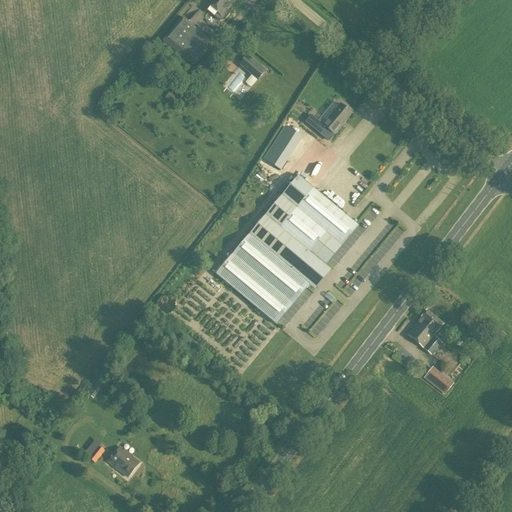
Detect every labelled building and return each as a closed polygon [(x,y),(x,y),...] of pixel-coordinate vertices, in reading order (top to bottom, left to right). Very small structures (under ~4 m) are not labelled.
[(209,0),(207,4),(221,16),(234,0),(209,0)] [(213,43),(183,18),(165,40),(195,65),(213,43)] [(266,71),(247,56),(239,66),(258,80),(266,71)] [(340,104),(322,125),(312,116),(306,122),(328,141),(334,135),(351,114),(340,104)] [(293,137),(280,129),(259,163),(271,171),(293,137)] [(275,325),(308,285),(358,226),(298,176),(215,275),(275,325)] [(432,355),(442,344),(434,336),(443,325),(427,311),(422,318),(408,335),(432,355)] [(437,373),(430,382),(442,392),(450,383),(437,373)] [(104,386),(95,379),(85,392),(95,399),(104,386)] [(105,451),(99,446),(90,458),(96,463),(105,451)] [(110,462),(128,477),(140,462),(121,448),(110,462)]
